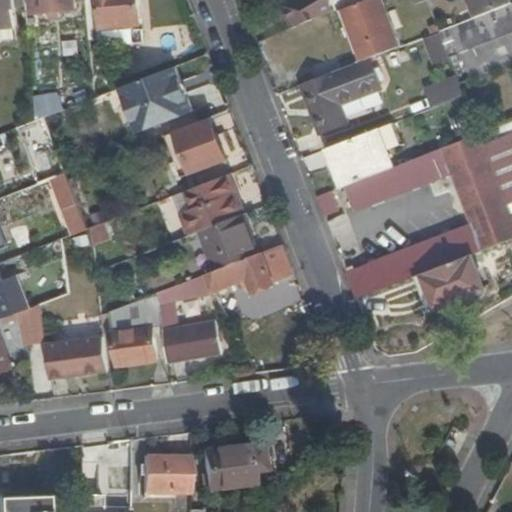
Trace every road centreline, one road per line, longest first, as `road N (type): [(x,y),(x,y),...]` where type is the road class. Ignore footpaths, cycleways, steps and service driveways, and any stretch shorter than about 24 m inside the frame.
road 1 (residential): [(215,0),(363,395)]
road 2 (residential): [(363,395),(0,424)]
road 3 (unclassified): [(363,395),(511,371)]
